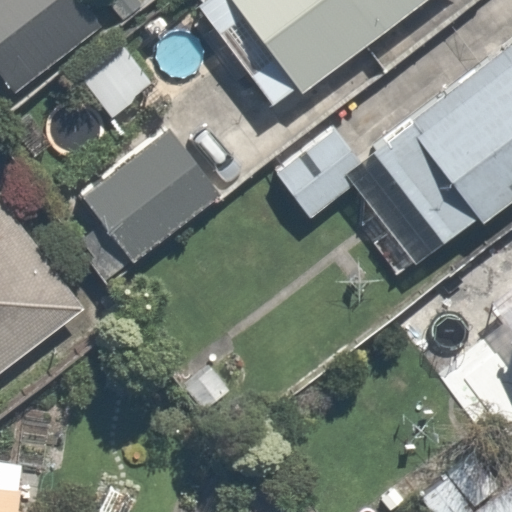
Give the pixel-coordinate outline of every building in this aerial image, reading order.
[(104,22),(86,0),(0,0),(0,91),(5,97),(104,22)] [(197,0),(265,93),(393,0),(197,0)] [(108,31),(65,63),(99,111),(143,80),(108,31)] [(427,230),(511,169),(511,35),(363,142),(427,230)] [(159,123),(70,191),(119,255),(208,188),(159,123)] [(362,171),(328,124),(266,168),(300,216),(362,171)] [(0,350),(69,299),(0,207),(0,350)] [(0,511),(12,511),(19,452),(0,450),(0,511)] [(511,511),(511,454),(453,498),(463,511),(511,511)]
